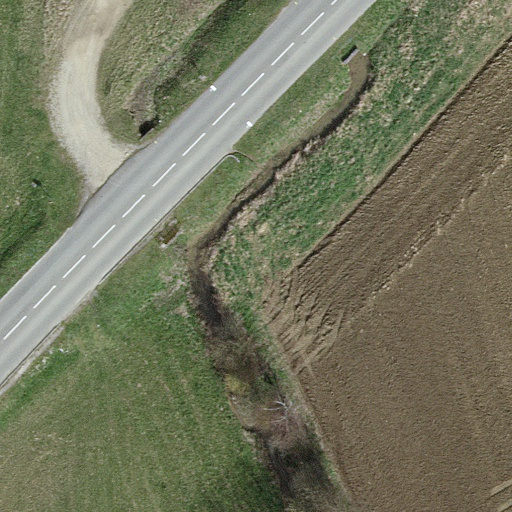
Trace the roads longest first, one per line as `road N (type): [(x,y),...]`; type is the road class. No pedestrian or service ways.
road 1 (tertiary): [(0,350),(345,0)]
road 2 (track): [(103,0),(75,69),(77,127),(139,208)]
